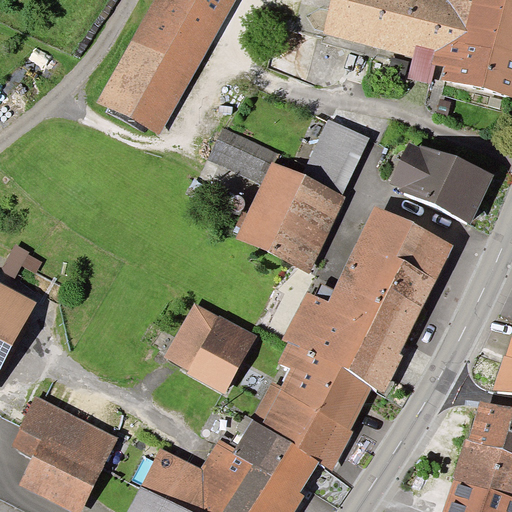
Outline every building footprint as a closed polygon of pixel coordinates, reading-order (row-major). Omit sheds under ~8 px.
[(149,132),(223,0),(160,0),(101,105),(149,132)] [(442,83),(508,100),(511,85),(511,0),(335,0),(326,36),(433,65),(433,66),(446,70),(442,83)] [(327,126),(306,171),(337,185),(359,140),(327,126)] [(239,241),(298,269),(337,185),(306,171),(299,185),(214,143),(205,161),(263,190),(239,241)] [(402,197),(465,227),(486,181),(422,155),(412,176),(398,170),(391,185),(405,191),(402,197)] [(210,205),(212,207),(215,209),(218,209),(221,208),(224,205),(226,202),(226,198),(223,194),(221,192),(217,191),(212,193),(210,195),(208,199),(209,203),(210,205)] [(227,214),(229,216),(232,217),(235,218),(238,217),(242,214),(243,211),(243,207),(240,203),(238,201),(235,200),(229,202),(227,204),(226,208),(226,212),(227,214)] [(366,390),(374,395),(445,252),(375,218),(328,315),(323,313),(322,315),(307,308),(288,347),(366,390)] [(0,359),(20,321),(0,310),(0,359)] [(195,311),(165,361),(222,393),(252,342),(195,311)] [(358,405),(366,390),(288,347),(278,367),(302,380),(295,392),(289,389),(285,397),(274,390),(255,425),(254,424),(252,427),(313,465),(322,471),(358,405)] [(511,363),(507,362),(495,395),(511,398),(511,363)] [(23,483),(78,511),(82,511),(117,445),(58,415),(36,404),(12,452),(34,463),(23,483)] [(482,410),(471,447),(511,460),(511,416),(498,413),(482,410)] [(179,511),(282,511),(313,465),(252,427),(245,422),(231,444),(222,439),(176,510),(179,511)] [(511,460),(471,447),(457,488),(511,505),(511,460)] [(511,511),(511,505),(457,488),(449,511),(511,511)] [(179,511),(176,510),(141,492),(129,511),(179,511)]
